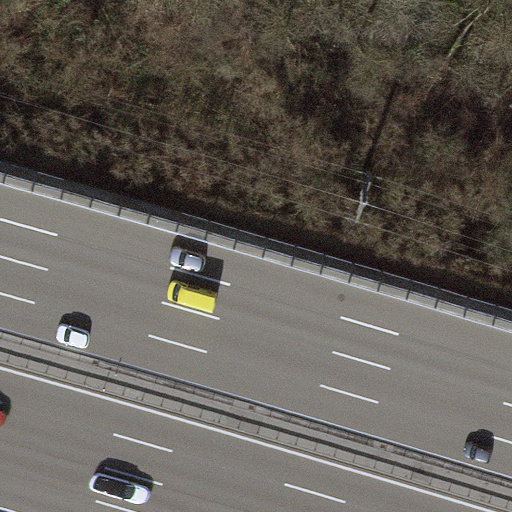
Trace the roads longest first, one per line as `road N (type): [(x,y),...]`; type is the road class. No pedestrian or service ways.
road 1 (motorway): [(511,405),(0,256)]
road 2 (motorway): [(0,437),(257,511)]
